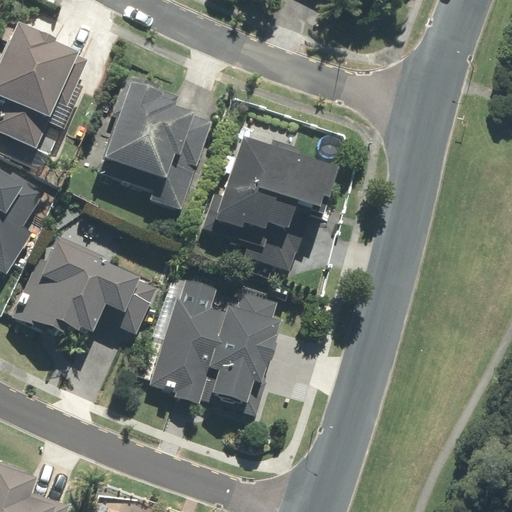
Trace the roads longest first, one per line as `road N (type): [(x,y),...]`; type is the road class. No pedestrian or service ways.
road 1 (tertiary): [(314,511),(420,125)]
road 2 (residential): [(420,125),(176,27),(129,0)]
road 3 (residential): [(0,411),(126,478),(242,511)]
road 4 (tertiary): [(420,125),(467,0)]
